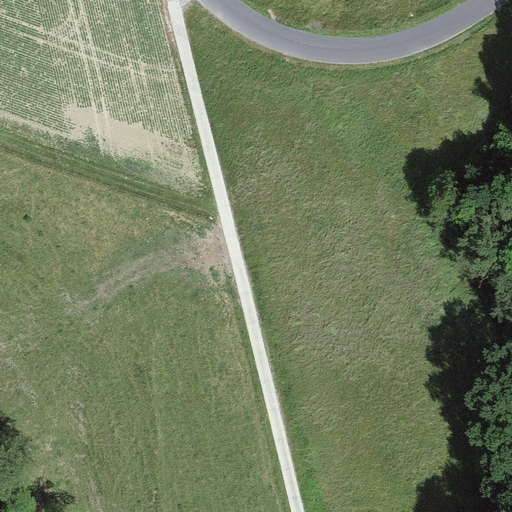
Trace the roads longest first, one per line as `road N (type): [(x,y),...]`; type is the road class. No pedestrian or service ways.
road 1 (track): [(175,0),(299,511)]
road 2 (unclassified): [(491,0),(422,38),(355,51),(264,34),(218,0)]
